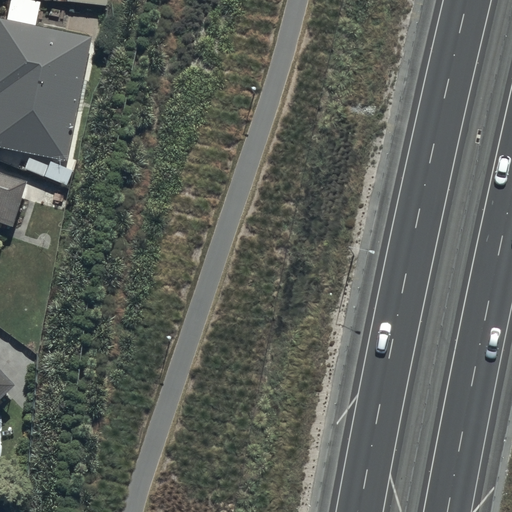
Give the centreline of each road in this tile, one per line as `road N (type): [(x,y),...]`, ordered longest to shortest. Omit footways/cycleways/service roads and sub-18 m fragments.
road 1 (motorway): [(359,511),(466,0)]
road 2 (motorway): [(511,190),(447,511)]
